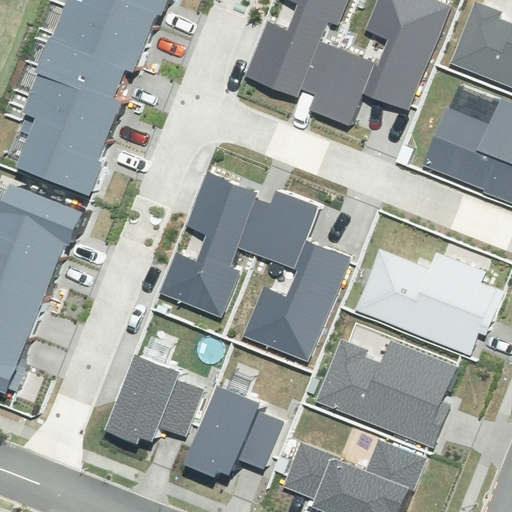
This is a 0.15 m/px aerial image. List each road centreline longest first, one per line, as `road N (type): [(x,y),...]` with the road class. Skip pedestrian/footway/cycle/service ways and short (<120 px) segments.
road 1 (residential): [(188,108),(43,490)]
road 2 (residential): [(188,108),(511,234)]
